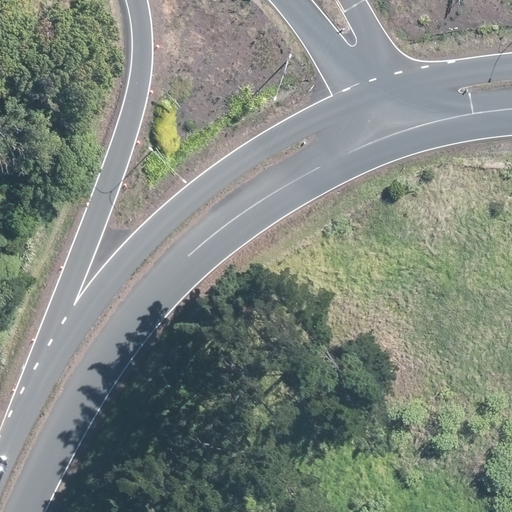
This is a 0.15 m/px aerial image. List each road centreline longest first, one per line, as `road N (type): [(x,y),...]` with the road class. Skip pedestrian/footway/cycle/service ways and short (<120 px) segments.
road 1 (tertiary): [(372,143),(289,181),(204,242),(94,372),(12,511)]
road 2 (tertiary): [(55,362),(85,314),(168,221),(252,156),(355,103)]
road 3 (tertiary): [(55,362),(135,84),(132,0)]
road 4 (tertiary): [(0,501),(55,362)]
road 5 (tertiary): [(355,103),(285,0)]
